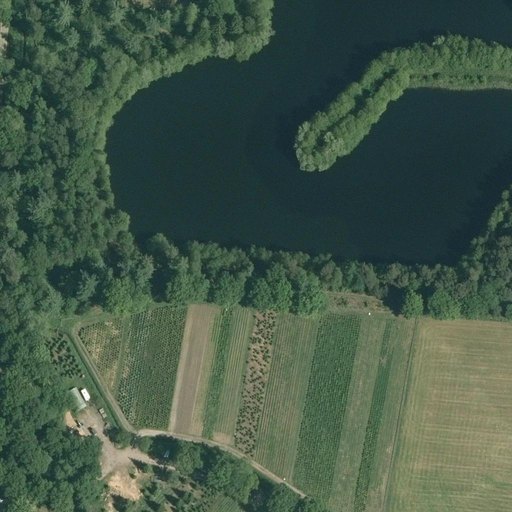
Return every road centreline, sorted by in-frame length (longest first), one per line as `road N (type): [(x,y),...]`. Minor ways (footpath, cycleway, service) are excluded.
road 1 (unclassified): [(38,511),(5,407),(0,213)]
road 2 (unclassified): [(0,151),(9,0)]
